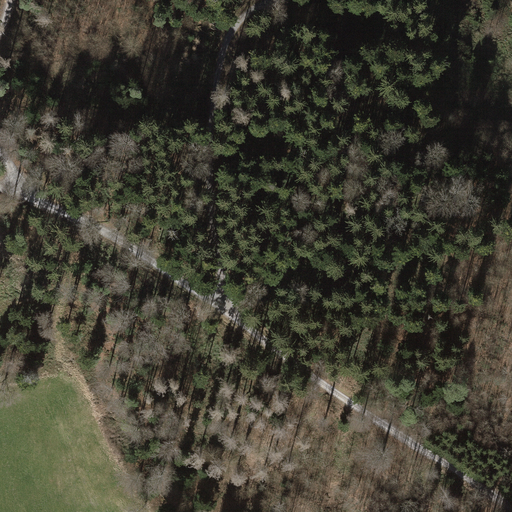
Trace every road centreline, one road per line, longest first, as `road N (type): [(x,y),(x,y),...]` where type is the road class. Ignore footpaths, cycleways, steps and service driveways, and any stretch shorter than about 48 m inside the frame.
road 1 (track): [(0,187),(129,243),(511,508)]
road 2 (track): [(277,0),(241,20),(220,61),(209,187),(222,307)]
road 3 (track): [(94,224),(48,373)]
